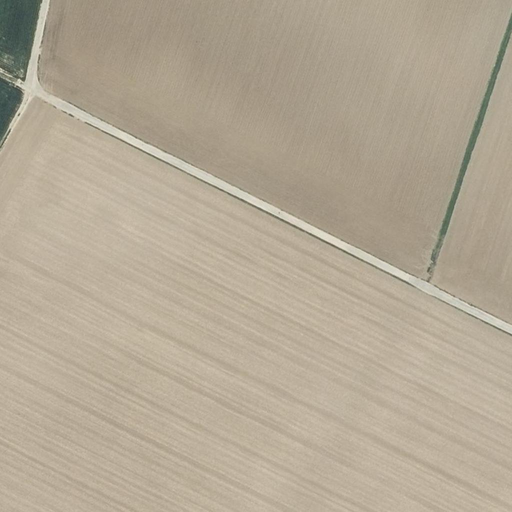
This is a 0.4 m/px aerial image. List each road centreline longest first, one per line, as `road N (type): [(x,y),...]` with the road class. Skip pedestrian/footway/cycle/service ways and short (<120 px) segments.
road 1 (track): [(0,75),(511,332)]
road 2 (track): [(423,289),(511,23)]
road 3 (track): [(47,0),(29,90),(0,138)]
